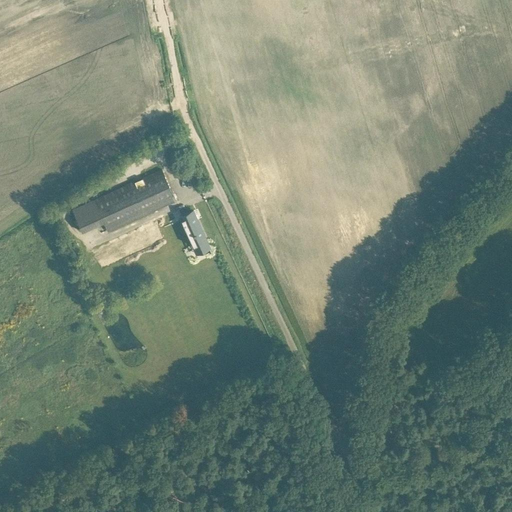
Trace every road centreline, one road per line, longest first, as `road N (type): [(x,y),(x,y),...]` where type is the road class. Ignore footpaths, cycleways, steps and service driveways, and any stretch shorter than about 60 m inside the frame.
road 1 (unclassified): [(350,463),(188,121)]
road 2 (unclassified): [(350,463),(384,306),(511,163)]
road 3 (track): [(188,121),(159,0)]
